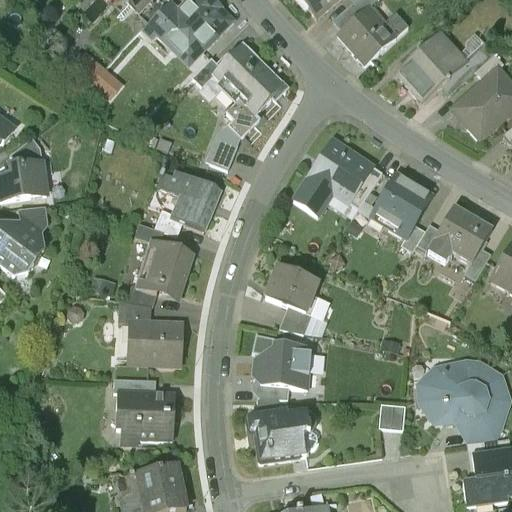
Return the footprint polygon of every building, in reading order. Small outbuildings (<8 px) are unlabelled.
[(117,0),(116,1),(120,5),(124,1),(140,15),(154,0),(117,0)] [(227,25),(200,0),(195,0),(156,39),(185,67),(227,25)] [(295,0),(315,24),(344,0),(295,0)] [(359,0),(352,7),(333,23),(341,33),(363,14),(364,14),(379,1),(377,0),(359,0)] [(341,33),(335,38),(363,69),(394,42),(405,32),(394,18),(378,31),(364,14),(363,14),(341,33)] [(461,65),(436,37),(394,75),(422,107),(439,92),(438,91),(464,68),(461,65)] [(482,47),(461,65),(464,68),(438,91),(439,92),(447,101),(474,77),(493,60),(482,47)] [(282,90),(241,48),(217,71),(210,79),(211,80),(236,105),(223,118),(230,125),(225,130),(238,143),(258,123),(253,119),(282,90)] [(84,51),(70,67),(107,101),(121,85),(84,51)] [(493,60),(474,77),(481,85),(496,72),(497,73),(501,69),(493,60)] [(209,63),(190,82),(200,92),(211,80),(210,79),(217,71),(209,63)] [(481,85),(455,109),(471,127),(466,131),(479,145),(511,115),(511,106),(502,95),(510,88),(497,73),(496,72),(481,85)] [(0,124),(0,147),(2,147),(13,134),(0,124)] [(511,130),(502,139),(510,147),(511,145),(511,130)] [(236,151),(214,142),(204,166),(226,175),(236,151)] [(31,143),(9,160),(16,171),(41,167),(39,153),(31,143)] [(371,173),(330,147),(294,205),(317,220),(332,198),(348,208),(371,173)] [(41,167),(16,171),(11,173),(10,178),(11,182),(0,183),(0,205),(45,199),(41,167)] [(371,173),(348,208),(357,214),(380,179),(371,173)] [(216,194),(172,177),(170,182),(159,178),(153,193),(177,202),(171,219),(169,224),(181,229),(204,237),(213,215),(208,213),(216,194)] [(431,200),(395,179),(371,219),(385,227),(382,232),(403,245),(404,246),(413,231),(431,200)] [(44,212),(17,215),(19,227),(19,231),(39,229),(40,230),(46,229),(44,212)] [(491,234),(452,212),(439,235),(427,255),(426,257),(444,268),(450,257),(469,268),(471,269),(479,255),(491,234)] [(171,219),(160,215),(152,234),(163,237),(176,241),(181,229),(169,224),(171,219)] [(39,229),(19,231),(19,227),(0,229),(0,270),(13,280),(26,278),(32,270),(31,262),(42,248),(40,230),(39,229)] [(423,237),(416,249),(427,255),(439,235),(428,229),(423,237)] [(152,234),(139,230),(135,243),(149,247),(149,245),(159,248),(163,237),(152,234)] [(423,237),(413,231),(404,246),(403,245),(400,251),(411,258),(416,249),(423,237)] [(159,248),(149,245),(135,291),(134,294),(155,301),(158,293),(161,295),(162,293),(180,299),(193,259),(159,248)] [(511,249),(492,286),(511,297),(511,249)] [(479,255),(471,269),(469,268),(463,279),(474,285),(489,260),(479,255)] [(317,288),(276,272),(264,303),(304,319),(317,288)] [(155,301),(134,294),(135,291),(132,290),(126,308),(150,312),(152,312),(155,301)] [(126,308),(120,306),(118,328),(131,328),(132,327),(149,328),(150,312),(126,308)] [(149,328),(132,327),(131,328),(129,370),(177,372),(179,329),(149,328)] [(291,350),(255,340),(252,357),(263,359),(260,379),(255,384),(260,389),(260,390),(288,393),(306,395),(308,379),(320,380),(322,359),(309,358),(309,353),(291,352),(291,350)] [(464,365),(418,391),(419,407),(428,408),(430,422),(442,423),(443,427),(455,426),(453,421),(465,420),(467,429),(490,423),(505,405),(495,384),(475,372),(464,372),(464,365)] [(156,386),(116,384),(115,398),(119,398),(155,399),(156,386)] [(288,393),(260,390),(259,403),(277,404),(285,405),(288,393)] [(155,399),(119,398),(118,417),(122,417),(121,448),(136,449),(136,444),(172,445),(173,400),(155,399)] [(259,403),(256,403),(258,420),(279,417),(277,404),(259,403)] [(377,432),(402,432),(402,407),(378,407),(377,432)] [(258,420),(246,422),(249,439),(255,438),(259,467),(294,462),(293,457),(299,457),(302,460),(306,460),(309,455),(308,451),(313,451),(317,446),(317,441),(312,437),(310,437),(307,416),(287,419),(286,416),(279,417),(258,420)] [(495,446),(469,449),(471,461),(496,457),(495,446)] [(496,457),(471,461),(474,485),(463,487),(466,511),(491,511),(492,510),(507,508),(506,502),(511,501),(511,474),(509,456),(496,457)] [(184,511),(176,470),(140,477),(143,493),(128,496),(122,504),(123,511),(184,511)]
